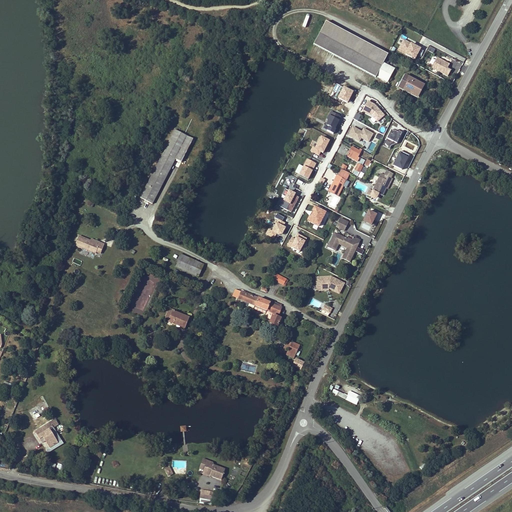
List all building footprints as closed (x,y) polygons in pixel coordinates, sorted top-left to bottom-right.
[(389,56),(327,23),(315,44),(388,83),(396,70),(385,64),(389,56)] [(403,38),(397,50),(415,59),(421,47),(403,38)] [(451,69),(448,67),(450,63),(436,56),(431,68),(448,76),(451,69)] [(425,85),(406,75),(399,86),(418,97),(425,85)] [(338,98),(348,103),(354,90),(343,85),(338,98)] [(368,100),(362,111),(372,116),(377,121),(385,115),(375,104),(368,100)] [(331,110),(323,129),(334,134),(342,115),(331,110)] [(352,125),(347,135),(359,142),(361,138),(369,142),(374,133),(364,128),(362,130),(352,125)] [(393,142),(397,143),(402,132),(392,128),(384,146),(389,148),(393,142)] [(176,130),(142,197),(154,203),(176,159),(182,162),(194,139),(176,130)] [(323,153),(330,139),(320,135),(314,147),(312,146),(311,150),(320,154),(321,152),(323,153)] [(361,152),(354,148),(349,158),(356,161),(361,152)] [(393,165),(403,169),(409,155),(399,151),(393,165)] [(306,157),(298,174),(308,179),(316,163),(306,157)] [(358,165),(354,171),(360,173),(363,168),(358,165)] [(335,185),(333,189),(339,192),(341,188),(342,189),(350,173),(342,169),(339,175),(338,175),(337,176),(333,184),(335,185)] [(386,170),(384,175),(391,178),(393,174),(386,170)] [(387,189),(392,179),(391,178),(384,175),(381,173),(372,191),(382,196),(386,189),(387,189)] [(339,192),(333,189),(335,185),(333,184),(329,191),(339,196),(342,189),(341,188),(339,192)] [(280,198),(284,200),(280,206),(291,212),(300,195),(285,188),(280,198)] [(363,220),(373,224),(377,213),(368,209),(363,220)] [(350,222),(342,218),(338,226),(346,230),(350,222)] [(282,234),(285,227),(277,222),(274,230),(282,234)] [(287,245),(300,252),(307,237),(298,233),(295,238),(291,237),(287,245)] [(348,246),(347,249),(344,254),(351,257),(352,254),(354,255),(361,240),(354,237),(353,239),(352,241),(345,238),(335,233),(328,247),(333,250),(338,241),(348,246)] [(78,234),(75,246),(101,255),(105,242),(78,234)] [(339,245),(347,249),(348,246),(338,241),(333,250),(336,251),(339,245)] [(204,265),(182,254),(176,266),(198,277),(204,265)] [(350,262),(354,255),(352,254),(351,257),(344,254),(342,258),(350,262)] [(72,262),(80,266),(82,261),(74,257),(72,262)] [(285,286),(288,281),(277,275),(274,280),(285,286)] [(330,276),(315,277),(316,284),(320,284),(320,288),(328,288),(338,293),(343,283),(330,276)] [(149,285),(140,285),(140,290),(137,290),(138,296),(132,296),(133,306),(145,306),(145,302),(140,302),(140,299),(150,299),(149,285)] [(239,299),(256,305),(259,298),(242,292),(239,299)] [(259,298),(256,305),(267,311),(271,303),(259,298)] [(282,305),(271,301),(271,303),(267,311),(276,314),(275,316),(273,316),(270,323),(278,327),(281,320),(278,318),(279,315),(282,308),(281,308),(282,305)] [(330,308),(323,304),(321,308),(328,312),(330,308)] [(256,305),(254,309),(266,314),(267,311),(256,305)] [(190,318),(174,312),(170,322),(185,328),(190,318)] [(293,343),(290,350),(296,353),(299,346),(293,343)] [(297,357),(293,366),(301,370),(305,361),(297,357)] [(242,369),(254,373),(256,366),(244,363),(242,369)] [(349,390),(347,395),(334,389),(332,393),(356,404),(360,395),(349,390)] [(51,421),(35,431),(40,439),(43,437),(46,441),(49,447),(58,442),(50,429),(54,427),(51,421)] [(205,473),(209,462),(204,460),(201,469),(200,474),(204,475),(204,476),(209,478),(210,476),(211,475),(210,475),(205,473)] [(215,464),(209,462),(205,473),(210,475),(211,475),(210,476),(223,481),(227,470),(215,466),(215,464)] [(58,463),(55,471),(61,473),(64,465),(58,463)] [(168,476),(174,473),(170,466),(164,469),(168,476)] [(211,501),(212,493),(200,491),(199,499),(211,501)]
